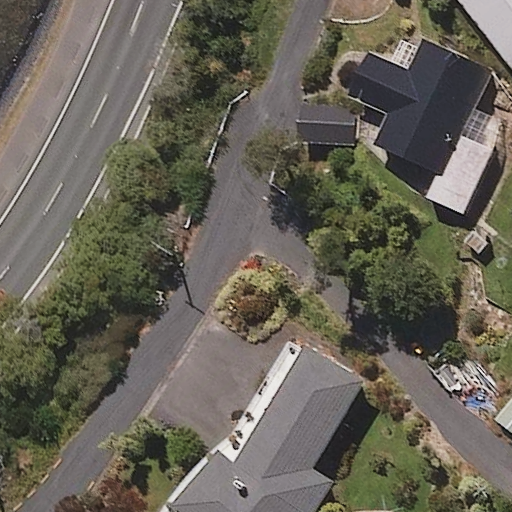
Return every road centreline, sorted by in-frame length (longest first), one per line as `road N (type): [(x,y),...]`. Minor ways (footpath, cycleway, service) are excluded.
road 1 (residential): [(52,511),(217,255),(316,0)]
road 2 (secondary): [(148,0),(77,155),(0,277)]
